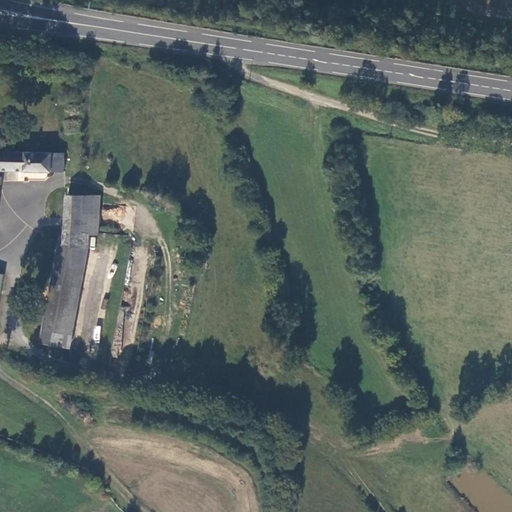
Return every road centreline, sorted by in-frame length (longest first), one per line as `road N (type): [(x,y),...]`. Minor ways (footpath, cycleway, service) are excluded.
road 1 (primary): [(52,21),(511,92)]
road 2 (track): [(228,49),(238,69),(318,100),(444,137),(511,143)]
road 3 (track): [(138,511),(56,413),(0,371)]
